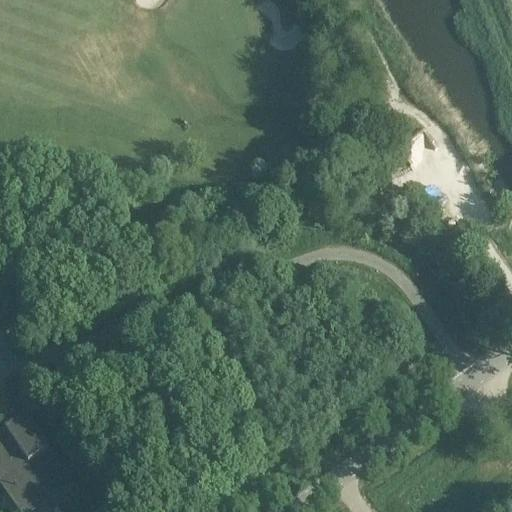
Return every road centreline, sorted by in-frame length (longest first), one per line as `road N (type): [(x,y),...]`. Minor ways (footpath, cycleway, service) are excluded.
road 1 (residential): [(0,375),(327,258),(385,270),(412,292),(475,379)]
road 2 (tertiary): [(294,511),(475,379)]
